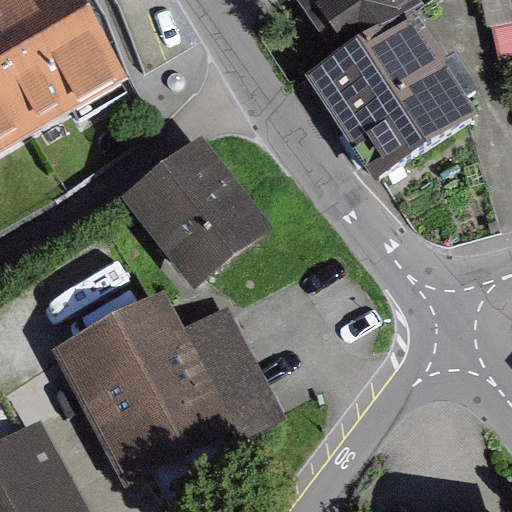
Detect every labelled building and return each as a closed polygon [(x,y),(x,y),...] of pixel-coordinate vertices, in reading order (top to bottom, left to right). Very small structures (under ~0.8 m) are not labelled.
[(0,0),(0,164),(129,90),(77,0),(0,0)] [(273,0),(281,11),(296,1),(337,63),(410,16),(400,0),(273,0)] [(511,30),(511,0),(484,0),(489,34),(511,30)] [(337,63),(304,84),(374,192),(481,123),(469,105),(480,98),(458,63),(445,70),(410,16),(337,63)] [(276,237),(204,146),(124,208),(196,299),(276,237)] [(182,335),(165,301),(55,359),(128,497),(287,414),(232,309),(182,335)] [(90,511),(45,429),(28,439),(7,400),(0,404),(0,511),(90,511)]
